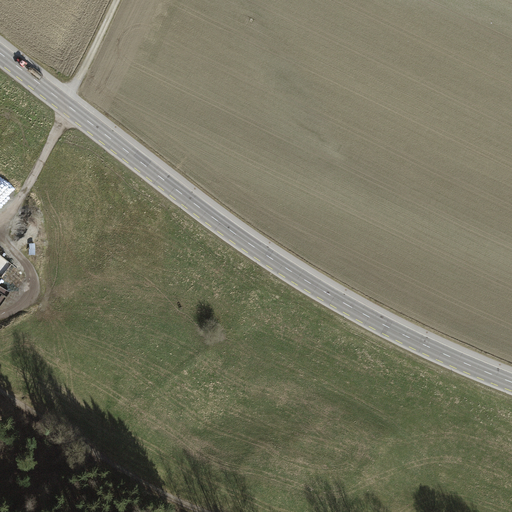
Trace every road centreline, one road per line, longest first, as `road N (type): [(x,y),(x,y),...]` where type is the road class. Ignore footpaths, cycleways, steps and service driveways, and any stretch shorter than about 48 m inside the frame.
road 1 (primary): [(0,54),(255,249),(412,339),(511,383)]
road 2 (track): [(0,391),(206,511)]
road 3 (track): [(0,225),(67,106)]
